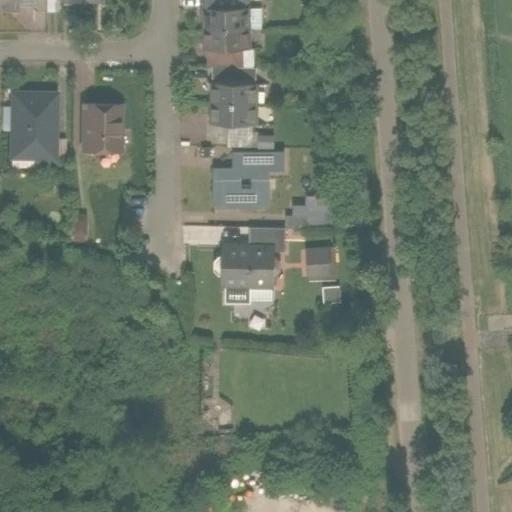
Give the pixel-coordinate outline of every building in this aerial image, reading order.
[(0,0),(0,13),(15,14),(14,0),(0,0)] [(34,0),(14,0),(15,14),(35,13),(34,0)] [(190,0),(193,27),(241,22),(247,22),(245,0),(190,0)] [(241,22),(193,27),(197,65),(200,65),(235,63),(244,62),(241,22)] [(235,63),(200,65),(200,79),(235,78),(235,63)] [(256,83),(208,83),(208,123),(256,123),(256,83)] [(56,94),(9,93),(8,159),(55,160),(56,94)] [(121,106),(79,106),(79,155),(121,155),(121,106)] [(230,172),(210,172),(210,210),(267,210),(267,173),(281,173),(281,156),(230,156),(230,172)] [(291,219),(284,219),(284,231),(319,231),(319,220),(309,220),(309,210),(291,210),(291,219)] [(246,230),(245,247),(270,247),(270,256),(283,256),(284,231),(246,230)] [(314,277),(341,275),(339,244),(313,246),(314,277)] [(245,247),(220,247),(220,290),(270,290),(270,256),(270,247),(245,247)] [(329,301),(345,301),(345,284),(329,284),(329,301)]
